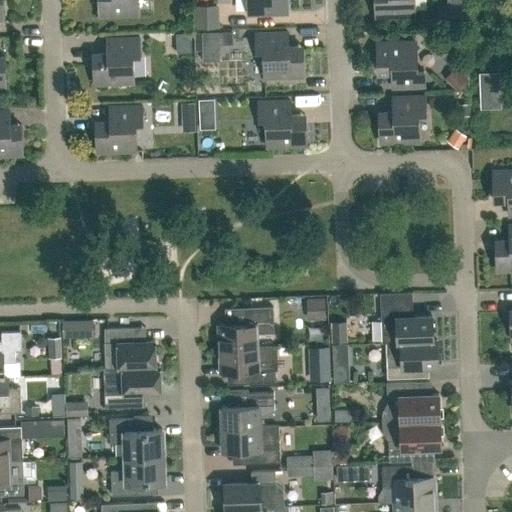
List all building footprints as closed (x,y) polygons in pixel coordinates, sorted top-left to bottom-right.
[(137,13),(138,18),(139,18),(138,0),(98,0),(100,20),(101,20),(101,15),(137,13)] [(247,0),(248,14),(287,12),(286,0),(247,0)] [(374,0),(376,21),(377,21),(377,16),(414,15),(414,20),(415,20),(414,0),(374,0)] [(195,28),(219,27),(219,5),(195,6),(195,28)] [(438,7),(439,24),(465,23),(464,6),(438,7)] [(203,60),(219,59),(218,44),(218,31),(201,32),(203,60)] [(303,46),(288,46),(288,32),(256,33),(256,48),(263,48),(265,82),(266,82),(266,77),(302,76),(303,81),(304,81),(303,46)] [(191,33),(176,33),(177,53),(191,52),(191,33)] [(392,72),(392,86),(425,85),(424,69),(417,70),(416,36),(414,36),(414,41),(378,42),(378,37),(376,37),(378,72),(392,72)] [(133,82),(133,87),(134,87),(133,53),(140,53),(139,37),(107,38),(108,53),(93,53),(95,88),(96,88),(96,83),(133,82)] [(500,106),(499,72),(480,73),(482,107),(500,106)] [(381,142),(418,140),(418,145),(419,145),(418,111),(426,111),(425,95),(392,97),(393,111),(379,111),(380,146),(381,146),(381,142)] [(215,98),(200,99),(200,111),(216,110),(215,98)] [(305,114),(291,115),(291,100),(258,101),(259,129),(266,129),(267,150),(268,150),(268,145),(305,144),(305,149),(306,149),(305,114)] [(196,102),(183,103),(183,117),(196,116),(196,102)] [(456,103),(456,114),(468,114),(468,103),(456,103)] [(96,121),(97,156),(98,156),(98,151),(135,150),(135,155),(136,154),(135,121),(143,121),(142,105),(109,106),(110,120),(96,121)] [(0,154),(21,154),(21,159),(22,159),(21,124),(10,124),(10,110),(0,110),(0,154)] [(494,200),(508,200),(509,214),(511,214),(511,169),(493,170),(494,200)] [(510,239),(495,239),(497,270),(511,269),(511,224),(509,225),(510,239)] [(307,299),(308,319),(324,318),(323,298),(307,299)] [(381,306),(381,328),(382,342),(386,342),(401,342),(401,341),(433,340),(433,339),(432,316),(405,317),(405,305),(381,306)] [(246,323),(218,324),(219,348),(258,346),(257,333),(274,332),(273,306),(245,307),(246,323)] [(375,332),(375,312),(364,312),(364,332),(375,332)] [(63,337),(84,337),(83,319),(62,320),(63,337)] [(330,322),(331,342),(347,342),(346,321),(330,322)] [(104,328),(106,367),(106,368),(118,367),(118,368),(122,368),(122,367),(156,366),(156,365),(155,340),(139,341),(139,327),(104,328)] [(0,376),(4,376),(4,362),(16,361),(15,349),(21,349),(21,330),(1,331),(2,340),(0,340),(0,376)] [(48,358),(61,357),(61,337),(47,338),(48,358)] [(386,342),(387,378),(411,377),(411,365),(438,364),(437,339),(433,339),(433,340),(401,341),(401,342),(386,342)] [(276,381),(275,359),(275,346),(277,346),(277,345),(258,346),(219,348),(220,371),(248,370),(248,382),(276,381)] [(105,408),(111,407),(138,406),(138,393),(161,392),(160,365),(156,365),(156,366),(122,367),(122,368),(118,368),(118,367),(106,368),(106,367),(104,367),(105,408)] [(329,366),(311,367),(311,379),(329,378),(329,366)] [(347,368),(333,368),(334,380),(348,380),(347,368)] [(9,388),(8,376),(4,376),(0,376),(0,412),(21,412),(21,387),(9,388)] [(417,381),(387,382),(387,404),(384,406),(382,410),(382,417),(382,422),(440,420),(439,393),(417,394),(417,381)] [(317,396),(330,395),(329,387),(317,388),(317,396)] [(274,411),(274,404),(274,392),(248,393),(249,405),(222,406),(222,428),(260,426),(260,417),(274,411)] [(66,401),(67,416),(87,415),(87,400),(66,401)] [(134,418),(109,419),(110,443),(125,442),(126,456),(163,454),(162,428),(135,429),(134,418)] [(27,420),(28,432),(43,431),(43,419),(27,420)] [(419,447),(441,447),(440,420),(382,422),(382,427),(382,429),(383,431),(384,434),(385,436),(386,438),(388,439),(388,440),(389,440),(389,461),(419,460),(419,447)] [(0,460),(10,460),(9,448),(22,448),(21,425),(0,426),(0,460)] [(280,462),(279,425),(260,426),(222,428),(223,450),(250,449),(251,463),(280,462)] [(80,449),(79,430),(56,432),(57,450),(80,449)] [(111,470),(112,494),(137,493),(136,481),(164,480),(163,454),(126,456),(126,469),(111,470)] [(0,494),(24,494),(23,460),(10,460),(0,460),(0,494)] [(339,479),(355,479),(355,464),(339,464),(339,479)] [(378,502),(394,501),(435,500),(434,476),(413,476),(412,465),(382,466),(383,487),(378,495),(378,502)] [(284,488),(276,481),(275,470),(251,471),(252,483),(224,484),(225,508),(229,508),(229,507),(261,506),(265,505),(265,507),(284,506),(284,488)] [(68,499),(68,484),(49,485),(49,500),(68,499)] [(69,485),(70,499),(83,498),(82,484),(69,485)] [(435,511),(435,500),(394,501),(394,511),(435,511)] [(101,511),(133,511),(133,502),(101,503),(101,511)]
